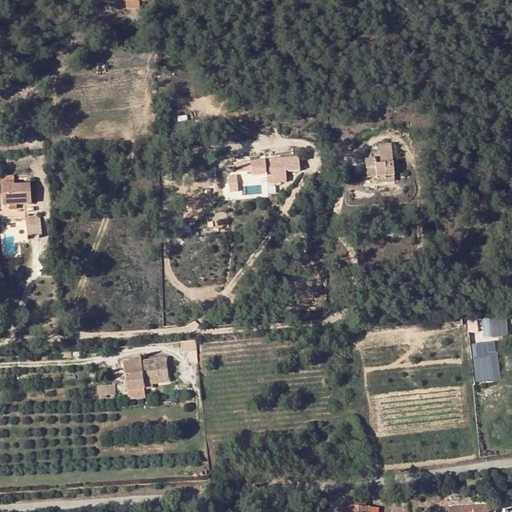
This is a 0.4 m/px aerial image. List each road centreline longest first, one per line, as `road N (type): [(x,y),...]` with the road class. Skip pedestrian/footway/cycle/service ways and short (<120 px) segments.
road 1 (unclassified): [(0,509),(330,488),(511,462)]
road 2 (residential): [(0,341),(187,330)]
